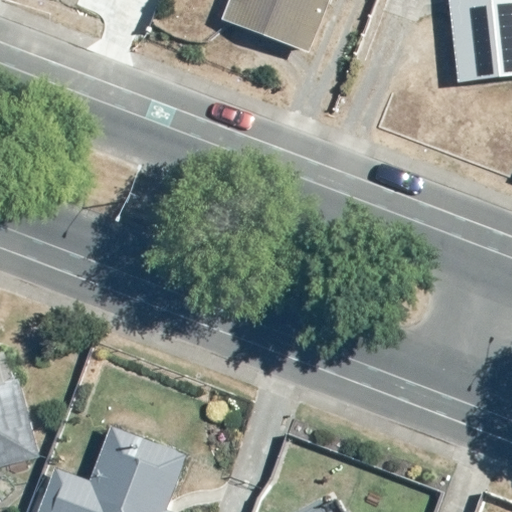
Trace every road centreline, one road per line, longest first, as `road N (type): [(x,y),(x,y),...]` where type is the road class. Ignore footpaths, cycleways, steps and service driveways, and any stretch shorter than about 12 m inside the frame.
road 1 (secondary): [(0,85),(454,252)]
road 2 (secondary): [(409,360),(0,204)]
